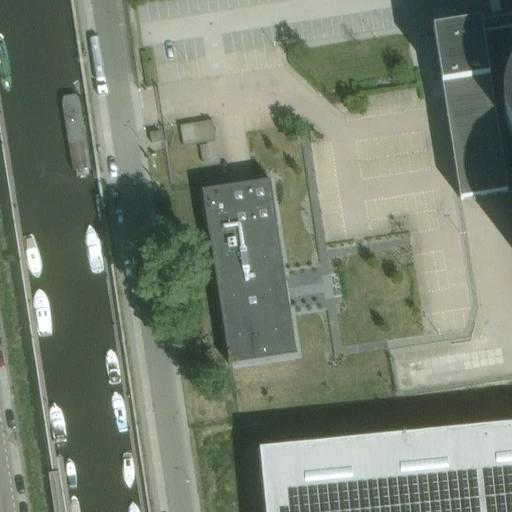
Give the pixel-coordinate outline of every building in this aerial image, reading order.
[(40,0),(43,19),(75,14),(72,0),(40,0)] [(476,0),(428,0),(432,22),(478,15),(476,0)] [(511,0),(497,0),(500,16),(511,14),(511,66),(510,69),(509,71),(507,75),(506,78),(504,81),(503,84),(503,86),(502,90),(501,93),(501,96),(501,99),(501,102),(501,105),(501,109),(502,111),(502,116),(503,119),(504,122),(506,125),(507,129),(509,132),(510,135),(511,137),(511,0)] [(44,23),(55,94),(86,89),(75,18),(44,23)] [(505,193),(480,26),(433,33),(458,200),(505,193)] [(69,189),(101,184),(87,93),(55,98),(69,189)] [(198,150),(214,147),(210,119),(194,121),(198,150)] [(150,143),(161,141),(159,131),(148,133),(150,143)] [(282,162),(303,158),(302,150),(281,154),(282,162)] [(269,181),(201,192),(228,366),(296,356),(269,181)] [(347,270),(339,271),(349,358),(399,352),(389,264),(378,266),(381,292),(363,294),(363,300),(351,301),(347,270)] [(311,369),(295,371),(296,384),(313,382),(311,369)] [(511,511),(511,427),(259,451),(265,511),(511,511)]
